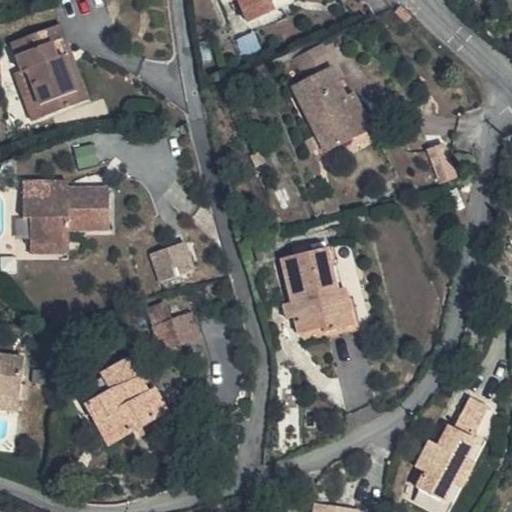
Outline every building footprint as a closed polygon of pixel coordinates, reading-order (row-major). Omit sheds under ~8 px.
[(242,0),(250,20),(276,9),(272,0),(242,0)] [(100,125),(95,113),(86,117),(71,82),(79,78),(67,50),(16,70),(27,98),(34,95),(54,143),(100,125)] [(331,70),(314,80),(325,99),(343,90),(331,70)] [(95,113),(79,78),(71,82),(86,117),(95,113)] [(341,175),(371,160),(354,128),(361,124),(351,105),(343,90),(305,111),(341,175)] [(34,95),(27,98),(21,101),(41,148),(54,143),(34,95)] [(369,120),(361,124),(354,128),(371,160),(386,151),(369,120)] [(460,176),(447,142),(431,148),(444,182),(460,176)] [(31,209),(31,225),(57,226),(58,210),(31,209)] [(38,272),(78,273),(79,260),(116,262),(120,223),(76,221),(76,227),(57,226),(31,225),(30,244),(39,245),(38,272)] [(177,308),(210,298),(201,269),(168,279),(177,308)] [(313,337),(309,338),(312,354),(337,349),(338,356),(370,350),(362,312),(353,314),(342,269),(295,280),(304,324),(309,322),(313,337)] [(78,273),(38,272),(38,282),(78,284),(78,273)] [(309,322),(304,324),(295,326),(299,340),(309,338),(313,337),(309,322)] [(142,338),(150,353),(169,343),(160,328),(142,338)] [(181,363),(169,343),(150,353),(163,375),(181,363)] [(0,366),(0,393),(3,394),(8,368),(0,366)] [(109,415),(135,456),(166,436),(152,414),(145,418),(139,410),(144,406),(137,398),(134,400),(122,383),(97,399),(109,415)] [(0,393),(0,401),(8,403),(10,396),(3,394),(0,393)] [(0,436),(21,442),(30,400),(10,396),(8,403),(0,401),(0,436)] [(429,440),(415,467),(425,472),(418,486),(444,499),(453,482),(463,488),(476,463),(468,458),(478,438),(474,436),(489,407),(471,398),(455,429),(449,426),(439,445),(429,440)] [(135,456),(109,415),(86,431),(110,473),(135,456)] [(21,442),(0,436),(0,452),(17,456),(21,442)]
